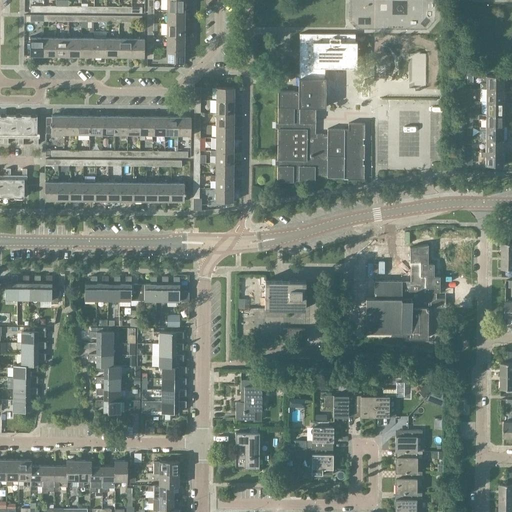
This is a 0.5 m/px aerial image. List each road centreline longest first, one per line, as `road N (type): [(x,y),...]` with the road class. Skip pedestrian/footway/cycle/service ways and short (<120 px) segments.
road 1 (residential): [(218,0),(217,47),(172,91),(39,83)]
road 2 (tertiary): [(482,203),(376,214),(280,238)]
road 3 (residential): [(0,441),(201,443)]
road 4 (residential): [(201,443),(203,280),(221,248)]
road 5 (tertiary): [(171,242),(0,241)]
road 6 (residential): [(201,503),(355,504)]
road 7 (residential): [(481,337),(482,203)]
road 8 (residential): [(355,504),(372,499),(367,447),(357,447),(356,488)]
road 9 (residential): [(480,457),(481,337)]
